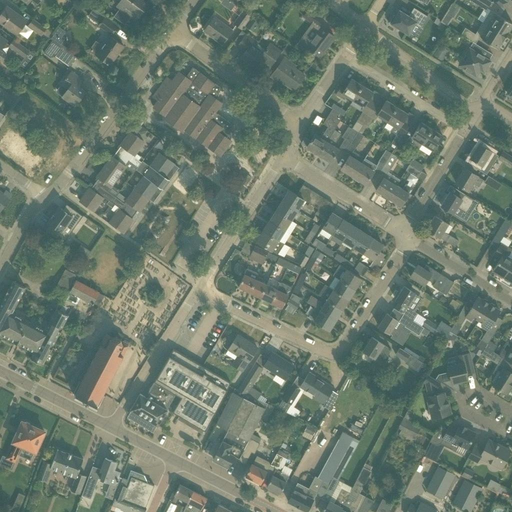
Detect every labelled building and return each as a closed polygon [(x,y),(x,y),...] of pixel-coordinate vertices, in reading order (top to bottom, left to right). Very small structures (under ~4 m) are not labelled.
[(115,16),(125,24),(130,17),(136,21),(144,11),(144,10),(151,2),(148,0),(120,0),(116,6),(120,9),(115,16)] [(471,0),(471,1),(486,11),(491,2),(488,0),(471,0)] [(508,2),(505,0),(493,0),(492,2),(504,10),(508,2)] [(0,22),(5,26),(17,35),(26,22),(15,13),(6,7),(0,15),(0,22)] [(427,17),(414,8),(413,9),(414,9),(409,17),(399,10),(395,16),(394,15),(388,23),(397,29),(398,28),(408,35),(415,24),(420,28),(427,17)] [(309,10),(304,17),(312,23),(317,27),(318,26),(323,20),(309,10)] [(483,22),(506,37),(509,32),(508,32),(511,25),(511,23),(490,10),(483,22)] [(236,20),(233,24),(235,26),(241,30),(250,17),(242,11),(236,20)] [(445,13),(440,22),(447,26),(452,17),(445,13)] [(98,26),(111,35),(117,27),(104,17),(98,26)] [(214,17),(204,31),(205,30),(213,37),(213,38),(222,44),(228,36),(232,30),(226,26),(222,23),(214,17)] [(42,34),(50,39),(53,34),(46,29),(33,19),(28,26),(41,35),(42,34)] [(479,38),(497,49),(502,41),(503,42),(506,37),(483,22),(475,34),(465,28),(461,35),(472,42),(475,44),(479,38)] [(59,27),(50,39),(62,47),(63,47),(67,42),(65,32),(59,27)] [(321,28),(306,48),(307,49),(310,51),(311,52),(320,58),(335,37),(321,28)] [(243,39),(237,47),(245,53),(242,57),(250,62),(258,69),(264,61),(270,66),(276,58),(282,51),(270,43),(267,48),(265,50),(261,47),(257,44),(254,41),(255,39),(247,33),(243,39)] [(102,60),(110,65),(124,46),(115,40),(110,36),(96,55),(102,60)] [(19,65),(26,70),(36,56),(14,40),(9,47),(24,58),(19,65)] [(460,67),(476,77),(480,70),(483,72),(490,61),(479,54),(483,49),(475,44),(472,42),(458,66),(460,67)] [(282,52),(288,56),(294,48),(289,43),(282,52)] [(438,45),(435,56),(445,59),(448,48),(438,45)] [(55,56),(69,67),(76,57),(63,47),(62,47),(55,56)] [(276,69),(271,77),(278,83),(280,80),(294,90),(304,76),(296,70),(295,69),(289,65),(291,62),(285,57),(283,60),(276,69)] [(317,65),(313,71),(320,75),(324,69),(317,65)] [(185,130),(221,156),(231,141),(229,140),(231,138),(230,133),(227,131),(232,125),(215,112),(221,104),(214,99),(222,89),(192,67),(192,68),(185,77),(179,73),(172,81),(167,77),(153,97),(158,101),(153,107),(165,116),(164,118),(183,132),(185,130)] [(62,97),(75,106),(85,92),(79,87),(84,80),(71,71),(61,85),(67,89),(62,97)] [(346,98),(351,101),(361,85),(351,79),(349,82),(343,78),(331,94),(334,97),(336,95),(345,100),(346,98)] [(361,85),(351,101),(363,108),(361,111),(363,112),(352,129),(357,132),(361,125),(375,103),(369,99),(373,92),(361,85)] [(361,125),(366,128),(367,128),(373,118),(374,119),(375,120),(377,117),(387,122),(396,107),(386,100),(382,107),(375,103),(361,125)] [(396,107),(387,122),(394,126),(391,132),(396,135),(391,143),(396,147),(403,136),(410,125),(403,121),(408,114),(396,107)] [(329,115),(340,121),(343,116),(341,115),(332,109),(329,115)] [(326,119),(337,126),(340,121),(329,115),(326,119)] [(403,136),(396,147),(398,148),(402,150),(407,142),(419,150),(422,144),(431,129),(421,122),(412,137),(410,136),(408,139),(403,136)] [(142,127),(138,132),(141,135),(144,134),(147,131),(142,127)] [(306,147),(319,155),(334,130),(328,127),(321,138),(314,135),(306,147)] [(340,147),(345,151),(349,144),(357,132),(352,129),(340,147)] [(422,144),(433,151),(442,136),(431,129),(422,144)] [(319,155),(331,162),(339,149),(334,146),(341,135),(334,130),(319,155)] [(121,146),(113,157),(133,172),(136,170),(138,167),(141,162),(144,159),(141,157),(138,160),(134,157),(144,143),(145,143),(130,132),(120,146),(121,146)] [(349,144),(356,148),(363,136),(362,135),(357,132),(349,144)] [(479,144),(470,158),(480,164),(477,169),(486,174),(498,156),(479,144)] [(354,177),(352,179),(358,183),(360,181),(365,184),(371,176),(374,171),(379,174),(385,165),(392,154),(387,151),(386,150),(378,162),(376,166),(364,158),(361,164),(353,177),(354,177)] [(341,169),(353,177),(361,164),(356,160),(359,156),(352,152),(346,160),(341,169)] [(511,157),(503,152),(499,159),(511,167),(511,157)] [(144,176),(135,189),(149,199),(154,203),(154,202),(162,190),(163,190),(163,189),(168,182),(166,182),(167,179),(169,181),(170,180),(169,180),(178,168),(179,168),(158,153),(158,154),(159,154),(151,166),(149,165),(149,166),(151,167),(150,169),(141,162),(138,167),(136,170),(144,176)] [(381,196),(386,199),(387,198),(388,198),(399,180),(388,173),(397,157),(393,155),(392,154),(379,174),(379,175),(384,178),(381,182),(376,191),(382,195),(381,196)] [(99,178),(95,183),(107,192),(107,191),(118,177),(125,166),(112,157),(113,157),(112,156),(111,157),(104,167),(97,177),(99,178)] [(409,165),(421,172),(424,166),(413,159),(409,165)] [(406,170),(423,181),(427,175),(421,172),(409,165),(406,170)] [(464,188),(467,190),(472,183),(478,187),(483,180),(473,174),(464,168),(455,183),(464,188)] [(244,173),(238,181),(245,186),(251,178),(244,173)] [(484,182),(498,190),(501,184),(487,176),(484,182)] [(388,198),(400,206),(408,193),(412,188),(405,184),(402,189),(397,186),(400,180),(399,180),(388,198)] [(107,191),(107,192),(95,183),(91,189),(89,188),(80,202),(93,211),(99,203),(104,197),(109,201),(107,204),(109,206),(113,200),(115,197),(107,191)] [(296,195),(302,198),(308,188),(303,185),(296,195)] [(303,200),(306,202),(313,191),(308,188),(302,198),(303,199),(303,200)] [(115,197),(113,200),(134,215),(138,210),(139,212),(149,199),(135,189),(125,204),(115,197)] [(0,211),(11,195),(6,191),(3,195),(0,192),(0,211)] [(282,201),(297,210),(303,200),(303,199),(302,198),(296,195),(289,191),(282,201)] [(309,204),(311,205),(318,195),(313,191),(306,202),(309,204)] [(450,192),(441,206),(450,212),(452,213),(456,207),(466,213),(474,201),(473,200),(464,195),(458,191),(455,196),(450,192)] [(311,205),(314,207),(316,208),(323,198),(318,195),(311,205)] [(316,208),(318,209),(322,211),(328,201),(323,198),(316,208)] [(113,200),(109,206),(112,208),(115,205),(116,205),(121,209),(111,224),(123,233),(133,220),(132,219),(134,215),(113,200)] [(276,211),(291,220),(297,210),(282,201),(276,211)] [(322,211),(327,215),(333,204),(328,201),(322,211)] [(46,229),(45,231),(57,238),(58,237),(59,236),(66,226),(72,231),(83,216),(66,204),(63,210),(63,209),(62,210),(59,207),(50,220),(48,223),(50,224),(46,229)] [(315,214),(324,220),(327,215),(322,211),(318,209),(315,214)] [(270,221),(284,231),(291,220),(276,211),(270,221)] [(326,221),(319,234),(325,238),(329,232),(332,235),(342,219),(332,213),(326,221)] [(439,238),(455,247),(458,241),(444,233),(449,225),(435,216),(426,230),(439,238)] [(333,235),(330,239),(340,245),(341,244),(343,241),(352,226),(342,219),(332,235),(333,235)] [(505,220),(491,243),(492,244),(497,247),(500,242),(504,237),(509,228),(511,224),(505,220)] [(263,231),(278,240),(284,231),(270,221),(263,231)] [(310,233),(314,235),(320,226),(315,224),(310,233)] [(352,226),(343,241),(352,247),(353,247),(362,232),(352,226)] [(270,250),(278,254),(284,244),(278,240),(263,231),(256,242),(265,247),(270,250)] [(353,247),(363,254),(372,238),(362,232),(353,247)] [(304,241),(309,244),(314,235),(310,233),(304,241)] [(29,235),(25,243),(32,246),(36,239),(29,235)] [(315,239),(312,244),(322,251),(325,246),(326,245),(315,238),(315,239)] [(370,265),(376,269),(378,265),(380,266),(384,259),(382,258),(384,255),(379,252),(383,245),(372,238),(363,254),(373,260),(370,265)] [(250,254),(253,244),(246,242),(242,251),(250,254)] [(483,256),(490,260),(497,247),(492,244),(491,243),(483,256)] [(497,275),(501,278),(502,276),(503,277),(511,263),(511,259),(508,257),(511,250),(511,249),(501,243),(493,255),(499,259),(492,270),(498,274),(497,275)] [(81,244),(77,250),(85,255),(88,249),(81,244)] [(251,255),(250,258),(263,263),(264,260),(265,257),(268,252),(268,251),(264,250),(254,246),(251,255)] [(301,254),(309,258),(314,249),(309,246),(304,255),(301,254)] [(322,251),(331,257),(334,252),(325,246),(322,251)] [(315,261),(319,264),(324,255),(315,250),(310,259),(315,262),(315,261)] [(265,257),(276,263),(279,257),(268,252),(265,257)] [(297,262),(304,266),(309,258),(301,254),(297,262)] [(334,258),(343,263),(345,259),(337,254),(334,258)] [(276,263),(287,268),(290,262),(279,257),(276,263)] [(305,267),(310,270),(315,262),(310,259),(305,267)] [(343,263),(351,269),(354,265),(345,259),(343,263)] [(287,268),(298,273),(301,268),(290,262),(287,268)] [(354,271),(363,277),(368,268),(359,262),(354,271)] [(511,263),(503,277),(505,278),(504,280),(508,282),(509,281),(511,282),(511,263)] [(340,280),(355,289),(361,279),(339,265),(333,275),(340,280)] [(432,287),(446,295),(454,282),(434,270),(426,265),(423,269),(418,265),(410,276),(419,282),(424,285),(429,276),(436,280),(432,287)] [(238,287),(249,292),(255,279),(258,274),(247,269),(238,287)] [(52,293),(64,299),(76,276),(65,270),(52,293)] [(296,282),(302,285),(307,275),(301,273),(296,282)] [(249,292),(260,297),(266,284),(255,279),(249,292)] [(76,281),(69,293),(93,305),(99,293),(99,292),(76,280),(76,281)] [(334,290),(348,299),(355,289),(340,280),(334,290)] [(30,358),(42,364),(68,316),(56,309),(45,330),(12,313),(25,288),(13,281),(0,305),(0,335),(1,334),(33,352),(30,358)] [(292,291),(298,294),(302,285),(296,282),(292,291)] [(271,303),(282,308),(286,299),(291,288),(280,283),(277,290),(271,303)] [(260,297),(271,303),(277,290),(266,284),(260,297)] [(327,300),(342,309),(348,299),(334,290),(328,287),(322,297),(327,300)] [(395,309),(413,320),(418,313),(407,306),(415,294),(404,287),(395,300),(399,303),(395,309)] [(307,301),(318,309),(321,304),(322,303),(311,295),(307,301)] [(455,322),(461,325),(466,318),(471,321),(473,317),(478,321),(489,304),(488,303),(488,301),(485,299),(483,300),(478,297),(468,312),(462,309),(455,322)] [(287,304),(296,309),(299,305),(290,299),(287,304)] [(453,299),(448,306),(458,312),(463,306),(453,299)] [(321,304),(318,309),(321,310),(321,311),(335,320),(342,309),(327,300),(324,306),(321,304)] [(481,340),(487,344),(496,330),(490,326),(500,311),(495,307),(494,305),(491,304),(489,304),(478,321),(484,324),(482,327),(487,331),(481,340)] [(314,321),(329,330),(335,320),(321,311),(314,321)] [(379,325),(378,327),(386,332),(392,335),(396,338),(404,327),(411,331),(419,336),(421,332),(424,327),(422,326),(413,321),(403,314),(398,321),(395,319),(387,314),(386,315),(384,313),(381,318),(383,320),(379,325)] [(427,318),(422,326),(424,327),(429,331),(445,341),(446,339),(450,331),(452,328),(441,321),(438,325),(427,318)] [(424,327),(421,332),(426,336),(429,331),(424,327)] [(466,339),(470,333),(462,329),(459,335),(466,339)] [(450,331),(446,339),(449,341),(456,338),(457,336),(450,331)] [(73,394),(98,407),(105,395),(102,394),(129,343),(112,335),(111,337),(106,335),(100,346),(97,351),(81,383),(79,382),(73,394)] [(233,365),(242,371),(248,361),(249,362),(251,357),(257,348),(237,335),(232,344),(226,354),(236,360),(233,365)] [(363,350),(363,351),(371,356),(372,357),(371,360),(384,367),(387,362),(389,363),(391,359),(387,357),(391,350),(390,349),(383,345),(383,344),(380,343),(372,337),(367,345),(365,345),(363,348),(363,350)] [(502,358),(511,364),(511,340),(510,339),(506,337),(510,340),(507,345),(511,347),(504,358),(502,357),(502,358)] [(475,347),(472,352),(479,356),(482,351),(475,347)] [(482,352),(481,355),(486,358),(490,350),(488,349),(485,347),(483,352),(482,352)] [(399,348),(395,355),(406,362),(406,360),(410,362),(408,365),(418,372),(423,363),(422,363),(417,359),(399,348)] [(205,432),(230,383),(173,349),(154,382),(176,395),(181,398),(172,413),(205,432)] [(267,361),(264,365),(271,370),(270,373),(275,375),(284,381),(285,379),(288,375),(293,366),(272,353),(267,361)] [(451,380),(451,384),(468,380),(467,374),(474,373),(469,353),(454,357),(456,364),(447,366),(448,367),(447,369),(447,373),(438,375),(435,380),(440,383),(451,380)] [(493,384),(492,385),(499,389),(498,391),(506,396),(511,387),(510,386),(511,383),(511,373),(511,372),(511,364),(502,358),(495,369),(500,372),(493,384)] [(238,390),(258,400),(262,394),(251,387),(263,369),(255,363),(245,378),(238,390)] [(333,388),(309,373),(300,386),(314,395),(312,398),(323,405),(322,406),(329,410),(338,394),(332,390),(333,388)] [(427,374),(423,382),(425,383),(428,396),(426,397),(431,418),(438,417),(438,418),(444,417),(444,415),(451,414),(449,404),(447,404),(446,400),(444,393),(436,394),(435,390),(440,383),(435,380),(427,374)] [(140,394),(130,410),(158,426),(176,395),(154,382),(145,397),(140,394)] [(278,408),(286,413),(300,390),(292,385),(278,408)] [(213,459),(228,467),(234,456),(240,459),(253,434),(261,418),(266,409),(268,404),(258,400),(238,390),(238,391),(235,389),(217,424),(227,430),(222,441),(223,441),(213,459)] [(266,409),(261,418),(267,421),(274,407),(268,404),(266,409)] [(399,434),(413,442),(421,428),(412,423),(415,418),(413,412),(408,409),(399,428),(401,429),(399,434)] [(2,456),(0,461),(0,464),(2,465),(12,469),(18,455),(20,451),(21,448),(34,453),(35,453),(40,441),(44,432),(30,425),(29,423),(26,422),(24,423),(22,422),(18,431),(14,441),(7,458),(5,457),(2,456)] [(302,436),(311,440),(313,436),(316,429),(307,425),(302,436)] [(434,433),(430,442),(436,445),(440,444),(452,450),(455,444),(458,446),(459,445),(467,449),(475,433),(466,429),(461,426),(459,425),(456,430),(449,427),(447,429),(444,427),(434,433)] [(240,459),(246,462),(251,452),(254,454),(260,444),(259,443),(261,438),(253,434),(240,459)] [(288,502),(307,511),(312,503),(317,494),(323,497),(333,479),(339,482),(339,481),(338,480),(359,441),(348,435),(342,447),(336,444),(318,478),(323,480),(316,493),(297,483),(292,493),(288,502)] [(480,458),(501,469),(510,451),(488,440),(482,451),(474,446),(468,458),(477,462),(480,458)] [(43,461),(37,478),(46,481),(49,472),(50,469),(75,478),(76,478),(78,473),(80,468),(83,459),(57,449),(54,459),(52,464),(43,461)] [(266,487),(280,493),(289,476),(280,471),(287,459),(276,454),(271,463),(270,466),(276,469),(266,487)] [(93,466),(82,496),(90,499),(97,479),(100,480),(109,483),(115,485),(119,487),(122,479),(118,477),(120,472),(114,470),(117,463),(105,458),(101,468),(101,469),(93,466)] [(250,467),(245,476),(261,484),(265,475),(270,466),(271,463),(264,460),(263,463),(256,459),(253,465),(252,464),(250,467)] [(426,490),(443,499),(455,475),(438,467),(426,490)] [(462,475),(470,479),(473,472),(465,468),(462,475)] [(74,481),(71,491),(80,494),(87,476),(78,473),(76,478),(75,478),(74,481)] [(112,506),(129,511),(143,511),(154,485),(147,483),(144,476),(137,479),(131,477),(130,481),(122,478),(122,479),(119,487),(112,506)] [(325,505),(321,511),(340,511),(350,493),(341,488),(334,503),(329,501),(336,486),(339,482),(333,479),(326,492),(323,497),(328,500),(325,505)] [(491,479),(487,487),(498,491),(501,483),(491,479)] [(465,480),(453,504),(468,511),(470,511),(482,488),(465,480)] [(350,493),(340,511),(353,511),(354,510),(349,508),(351,503),(354,504),(359,494),(363,484),(356,481),(350,493)] [(177,497),(188,502),(193,491),(180,484),(175,493),(173,492),(169,500),(175,503),(177,497)] [(185,508),(183,511),(184,511),(199,511),(204,508),(202,507),(207,498),(193,491),(188,502),(185,508)] [(365,497),(357,511),(387,511),(392,504),(383,500),(376,511),(367,511),(369,508),(373,500),(365,497)] [(410,504),(405,511),(435,511),(437,509),(421,501),(420,503),(417,502),(415,507),(410,504)]
